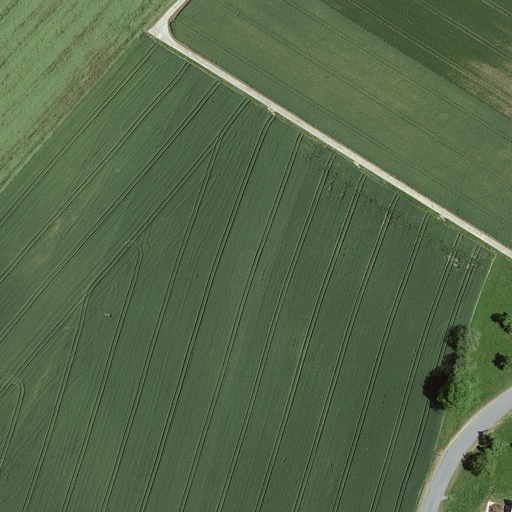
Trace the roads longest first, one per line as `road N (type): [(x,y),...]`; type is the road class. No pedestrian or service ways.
road 1 (track): [(511,254),(155,30),(183,0)]
road 2 (unclassified): [(426,511),(459,444),(511,401)]
